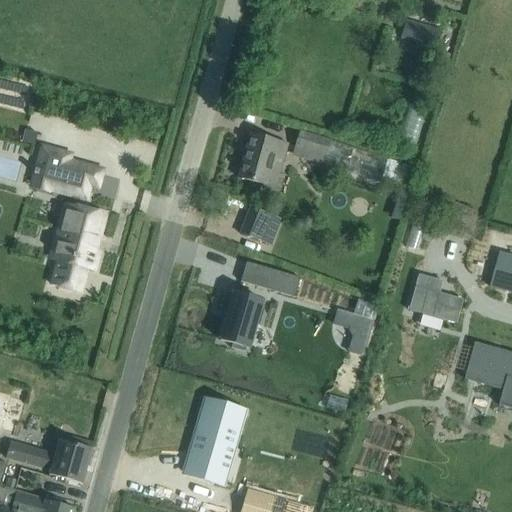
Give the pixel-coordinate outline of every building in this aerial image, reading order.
[(441,32),(405,22),(400,41),(436,51),(441,32)] [(401,150),(422,155),(433,114),(413,108),(401,150)] [(302,128),(295,147),(326,158),(324,164),(371,180),(380,155),(333,138),(332,139),(302,128)] [(288,145),(277,142),(249,135),(238,179),(265,186),(269,171),(280,174),(288,145)] [(12,154),(15,143),(0,139),(0,179),(22,185),(28,158),(12,154)] [(68,162),(59,193),(72,197),(79,198),(85,200),(90,186),(98,188),(102,171),(68,162)] [(394,164),(390,186),(421,191),(425,170),(394,164)] [(58,261),(51,285),(79,293),(85,270),(93,272),(99,252),(95,250),(104,216),(76,208),(79,198),(72,197),(69,207),(68,206),(62,227),(53,260),(58,261)] [(511,293),(511,257),(498,253),(489,287),(511,293)] [(246,263),(240,283),(294,298),(299,279),(246,263)] [(408,311),(456,325),(462,301),(438,294),(442,282),(418,275),(408,311)] [(233,294),(219,341),(231,345),(230,349),(244,353),(245,349),(248,349),(255,325),(259,326),(263,311),(259,310),(262,302),(233,294)] [(367,337),(372,322),(356,317),(353,328),(356,334),(367,337)] [(511,351),(475,341),(465,378),(504,389),(499,404),(511,407),(511,351)] [(199,418),(183,474),(214,483),(225,445),(234,448),(244,413),(211,403),(206,420),(199,418)] [(49,471),(48,476),(81,485),(91,450),(58,441),(54,455),(10,443),(5,459),(49,471)] [(0,511),(73,511),(74,510),(0,489),(0,511)]
